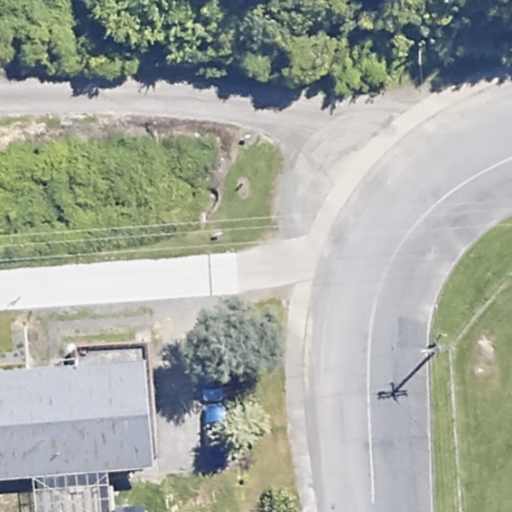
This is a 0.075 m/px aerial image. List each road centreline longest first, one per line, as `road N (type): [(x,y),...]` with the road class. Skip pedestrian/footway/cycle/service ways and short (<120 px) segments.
road 1 (residential): [(511,160),(450,190),(383,264),(365,313),(363,366)]
road 2 (residential): [(372,511),(363,366)]
